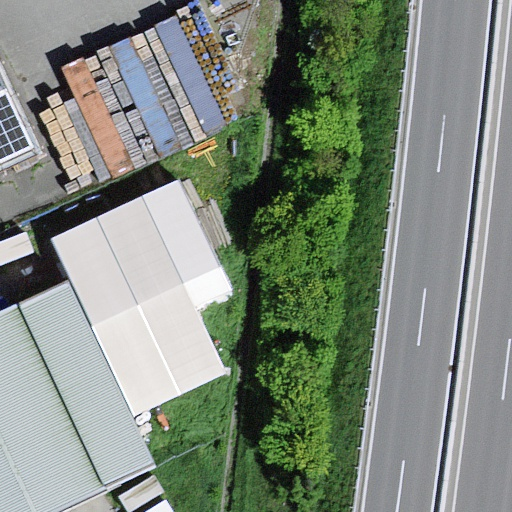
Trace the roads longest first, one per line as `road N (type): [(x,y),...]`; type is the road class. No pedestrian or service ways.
road 1 (motorway): [(456,0),(397,511)]
road 2 (motorway): [(489,511),(511,324)]
